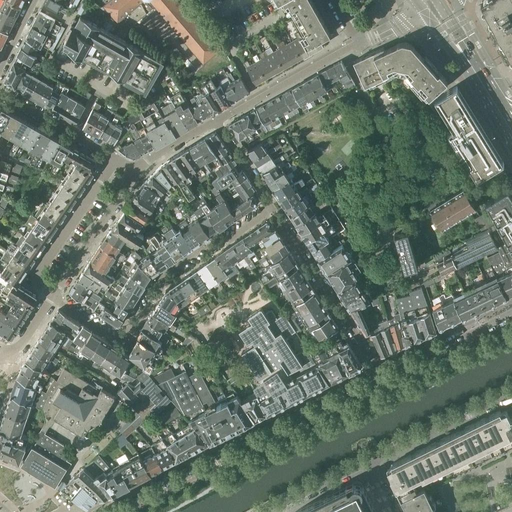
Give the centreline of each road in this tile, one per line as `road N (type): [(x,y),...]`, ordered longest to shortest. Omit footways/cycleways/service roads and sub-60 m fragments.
road 1 (secondary): [(111,511),(377,378)]
road 2 (residential): [(52,295),(122,337),(170,273),(271,206)]
road 3 (residential): [(377,378),(271,206)]
road 4 (residential): [(362,41),(215,121)]
road 5 (residential): [(115,159),(35,273),(52,295)]
road 6 (residential): [(511,393),(368,463)]
road 7 (residential): [(52,295),(135,171)]
road 8 (secondary): [(377,378),(511,313)]
road 9 (residential): [(0,93),(115,159)]
